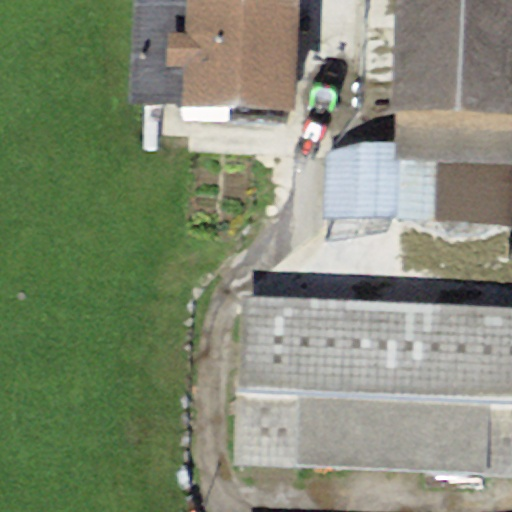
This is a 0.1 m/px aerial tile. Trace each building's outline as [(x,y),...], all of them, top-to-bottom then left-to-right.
[(185,0),(134,0),(129,105),(180,107),(185,0)] [(185,0),(180,107),(295,113),(300,0),(185,0)] [(511,0),(394,0),(391,112),(397,113),(396,146),(395,159),(511,163),(511,0)] [(358,145),(328,157),(322,219),(511,225),(511,215),(511,163),(395,159),(396,146),(358,145)] [(511,310),(239,297),(230,470),(511,483),(511,310)]
